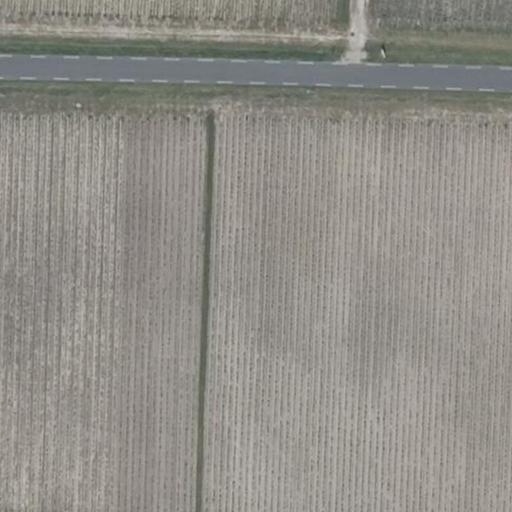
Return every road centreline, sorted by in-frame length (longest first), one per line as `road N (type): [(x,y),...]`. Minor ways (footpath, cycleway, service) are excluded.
road 1 (tertiary): [(0,66),(511,78)]
road 2 (track): [(216,71),(197,511)]
